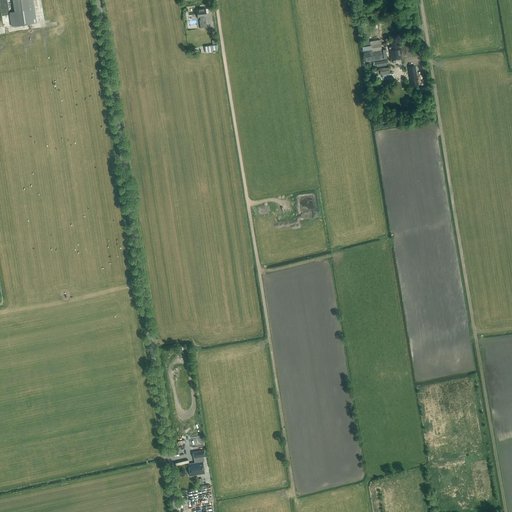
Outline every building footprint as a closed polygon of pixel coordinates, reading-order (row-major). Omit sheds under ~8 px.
[(13,0),(15,12),(10,13),(12,26),(37,23),(33,0),(13,0)] [(208,9),(194,10),(194,11),(197,10),(198,15),(199,15),(200,29),(207,28),(205,14),(206,14),(205,9),(208,9)] [(205,52),(205,53),(217,51),(216,40),(212,40),(213,45),(204,46),(205,52)] [(362,42),(363,51),(372,50),(372,51),(364,52),(365,62),(387,59),(386,49),(381,50),(380,40),(372,41),(372,45),(371,45),(370,41),(362,42)] [(389,47),(389,50),(391,60),(402,59),(401,48),(399,48),(399,45),(397,45),(397,41),(391,42),(392,47),(389,47)] [(410,80),(412,87),(418,85),(415,66),(408,67),(409,71),(405,71),(407,81),(410,80)] [(382,80),(391,79),(389,67),(379,69),(380,75),(381,75),(382,80)] [(194,458),(195,463),(188,464),(190,476),(204,473),(203,462),(204,462),(203,456),(205,456),(204,450),(193,452),(193,458),(194,458)]
